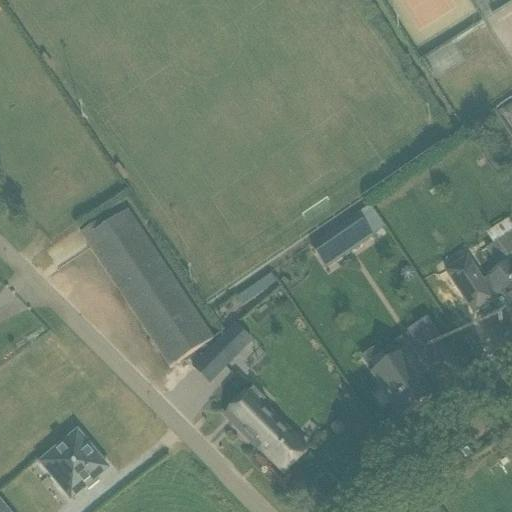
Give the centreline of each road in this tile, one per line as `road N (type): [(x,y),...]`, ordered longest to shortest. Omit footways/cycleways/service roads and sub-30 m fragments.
road 1 (unclassified): [(260,511),(0,248)]
road 2 (unclassified): [(362,511),(511,409)]
